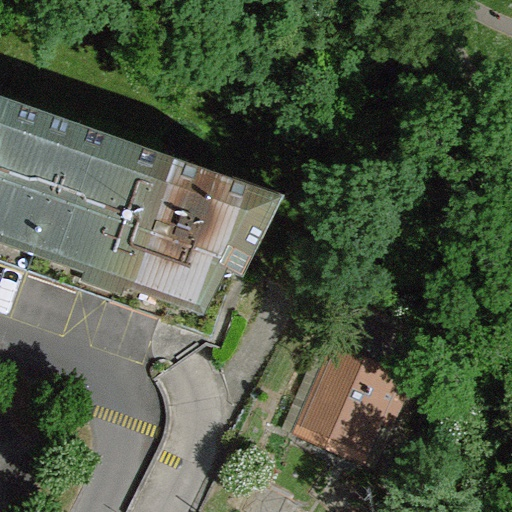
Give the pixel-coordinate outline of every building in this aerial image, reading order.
[(83,124),(0,95),(0,243),(36,255),(83,124)] [(286,196),(83,124),(36,255),(85,273),(80,289),(112,299),(117,284),(223,320),(286,196)] [(0,243),(0,260),(80,289),(85,273),(36,255),(0,243)] [(117,284),(112,299),(216,334),(223,320),(117,284)] [(335,350),(390,373),(406,337),(351,313),(335,350)] [(390,373),(335,350),(319,385),(324,387),(307,428),(357,450),(375,409),(386,414),(401,378),(390,373)]
